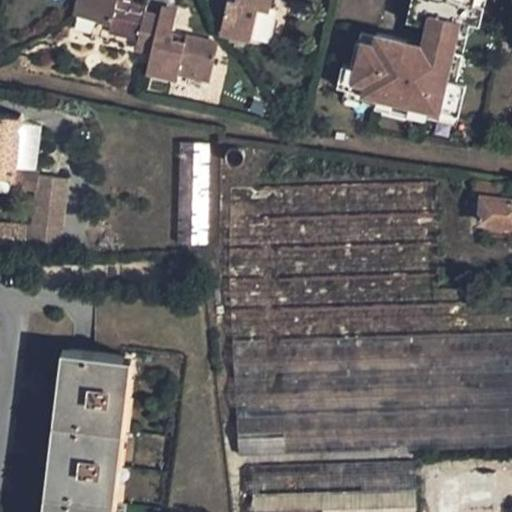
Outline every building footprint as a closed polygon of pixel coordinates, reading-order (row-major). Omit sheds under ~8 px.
[(83,0),(80,15),(116,23),(114,32),(142,39),(140,47),(155,50),(150,70),(181,78),(182,72),(215,79),(224,42),(192,35),(190,43),(174,40),(177,31),(182,10),(165,7),(164,14),(149,11),(150,4),(137,2),(129,0),(83,0)] [(231,0),(225,31),(255,38),(263,4),(274,7),(275,0),(231,0)] [(340,61),(335,83),(344,85),(376,93),(374,103),(373,106),(389,109),(391,100),(407,103),(405,113),(423,117),(424,114),(426,105),(457,113),(464,82),(455,80),(443,77),(455,29),(466,32),(469,20),(477,23),(482,3),(473,1),(473,0),(409,0),(405,18),(426,22),(420,42),(416,60),(401,57),(406,39),(374,31),(373,34),(371,43),(357,40),(354,39),(348,62),(340,61)] [(455,80),(466,32),(455,29),(443,77),(455,80)] [(190,43),(192,35),(177,31),(174,40),(190,43)] [(373,34),(359,31),(357,40),(371,43),(373,34)] [(420,42),(406,39),(401,57),(416,60),(420,42)] [(376,93),(344,85),(342,95),(374,103),(376,93)] [(391,100),(389,109),(405,113),(407,103),(391,100)] [(426,105),(424,114),(455,122),(457,113),(426,105)] [(0,189),(11,191),(14,172),(22,119),(0,115),(0,189)] [(182,143),(185,246),(214,245),(211,143),(182,143)] [(11,191),(34,195),(37,178),(38,175),(14,172),(11,191)] [(34,195),(30,226),(60,231),(67,182),(37,178),(34,195)] [(441,287),(439,182),(230,188),(231,292),(441,287)] [(477,225),(511,227),(511,185),(472,183),(471,196),(480,196),(477,225)] [(27,225),(0,223),(0,243),(27,245),(27,225)] [(240,454),(511,446),(511,289),(442,291),(231,297),(240,454)] [(110,511),(127,357),(65,351),(48,511),(110,511)] [(437,456),(437,477),(459,477),(459,472),(478,472),(479,454),(437,456)] [(415,511),(415,463),(241,472),(242,511),(415,511)] [(478,472),(459,472),(459,477),(437,477),(437,511),(504,511),(505,511),(494,511),(494,471),(478,472)]
